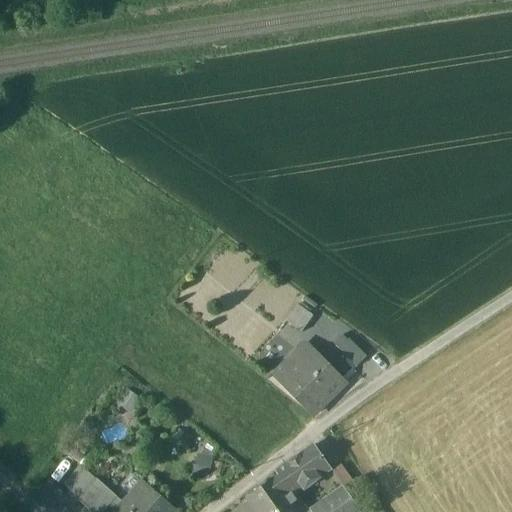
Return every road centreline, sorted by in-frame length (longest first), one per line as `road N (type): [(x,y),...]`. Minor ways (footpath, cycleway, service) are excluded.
road 1 (residential): [(212,511),(392,376)]
road 2 (unclassified): [(392,376),(511,298)]
